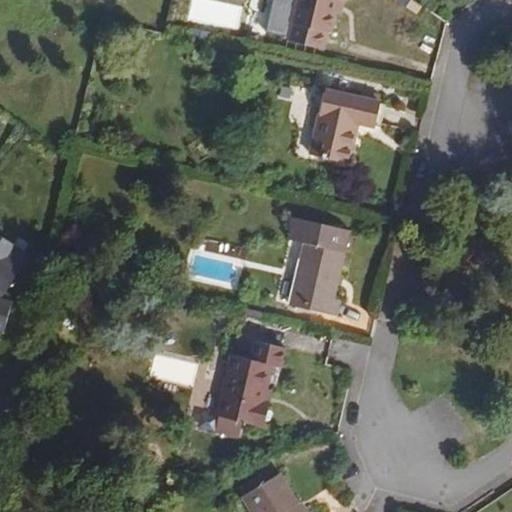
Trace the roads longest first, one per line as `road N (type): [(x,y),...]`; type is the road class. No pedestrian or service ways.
road 1 (residential): [(511,453),(473,485),(445,489),(417,482),(379,441),(374,413),(426,183)]
road 2 (residential): [(511,16),(489,15),(461,42),(426,183)]
